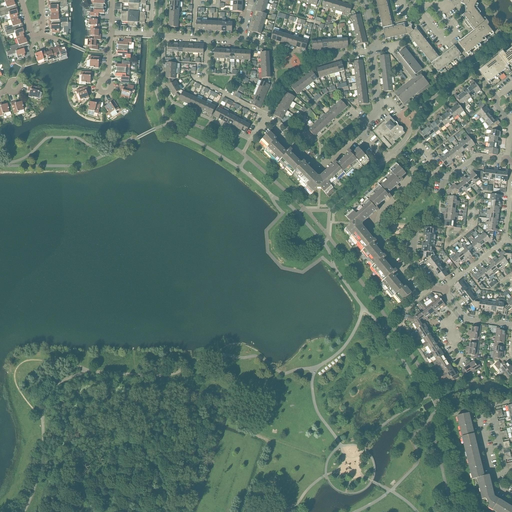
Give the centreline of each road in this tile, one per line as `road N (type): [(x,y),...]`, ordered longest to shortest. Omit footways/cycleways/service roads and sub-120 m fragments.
road 1 (residential): [(207,39),(205,83),(261,113),(312,161),(325,162),(361,134)]
road 2 (residential): [(511,495),(491,470),(479,417),(483,407),(511,400)]
